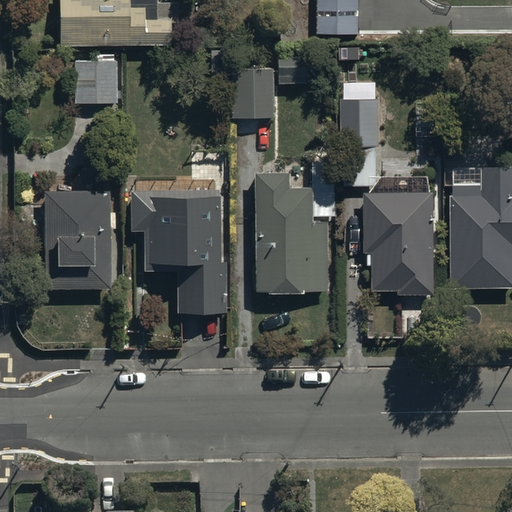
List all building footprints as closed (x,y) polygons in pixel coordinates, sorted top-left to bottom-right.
[(59,0),(60,39),(171,37),(170,18),(178,18),(177,0),(59,0)] [(316,0),(316,32),(359,32),(358,0),(316,0)] [(305,49),(275,49),(275,77),(305,77),(305,49)] [(74,55),(74,98),(116,98),(116,55),(74,55)] [(229,62),(230,111),(272,110),(272,61),(229,62)] [(372,246),(372,283),(398,283),(397,287),(434,287),(434,183),(429,183),(429,168),(380,168),(380,93),(343,93),(343,180),(371,180),(371,184),(364,184),(364,246),(372,246)] [(511,158),(448,159),(450,281),(511,280),(511,158)] [(287,166),(254,166),(254,283),(325,283),(325,215),(311,215),(311,180),(287,180),(287,166)] [(217,179),(126,179),(126,230),(139,230),(139,271),(167,271),(167,314),(223,314),(223,253),(217,254),(217,179)] [(110,183),(42,183),(43,281),(111,280),(110,183)]
